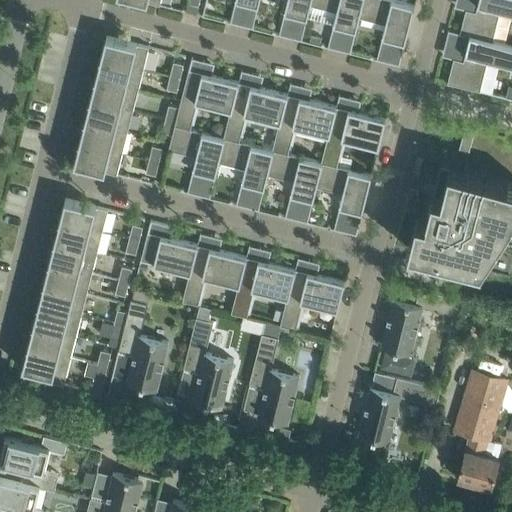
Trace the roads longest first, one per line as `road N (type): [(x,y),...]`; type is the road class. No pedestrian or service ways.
road 1 (residential): [(415,96),(83,13)]
road 2 (residential): [(374,257),(43,171)]
road 3 (residential): [(314,496),(0,408)]
road 4 (residential): [(314,496),(374,257)]
road 5 (residential): [(0,343),(43,171)]
road 6 (residential): [(374,257),(415,96)]
road 7 (residential): [(43,171),(83,13)]
